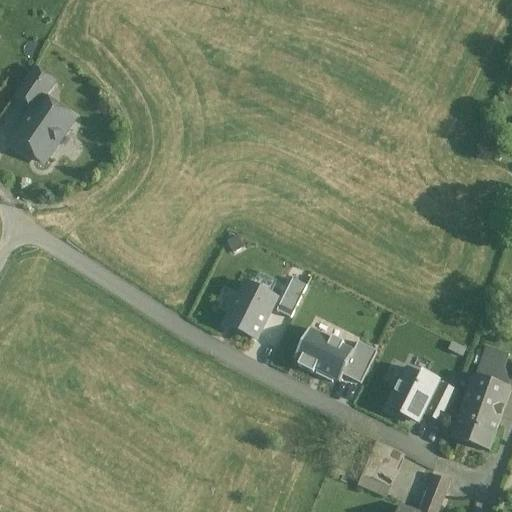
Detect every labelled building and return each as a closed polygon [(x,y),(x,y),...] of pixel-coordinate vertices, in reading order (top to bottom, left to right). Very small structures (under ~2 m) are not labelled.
[(55,84),(36,70),(15,100),(33,112),(43,99),(44,99),(55,84)] [(44,99),(43,99),(33,112),(12,143),(43,165),(74,121),(44,99)] [(239,238),(228,243),(234,255),(245,250),(239,238)] [(307,288),(293,281),(278,313),(291,320),(307,288)] [(280,300),(245,282),(222,326),(258,344),(280,300)] [(310,329),(294,361),(339,384),(343,377),(361,386),(377,354),(358,344),(354,352),(310,329)] [(509,356),(486,348),(476,377),(510,390),(504,370),(509,356)] [(459,393),(407,368),(387,410),(420,425),(424,417),(443,426),(459,393)] [(476,377),(474,377),(452,439),(489,453),(511,390),(510,390),(476,377)] [(450,484),(429,475),(424,489),(428,491),(445,497),(450,484)] [(390,490),(362,478),(358,488),(386,500),(390,490)] [(445,497),(428,491),(420,511),(437,511),(438,510),(440,510),(445,497)]
